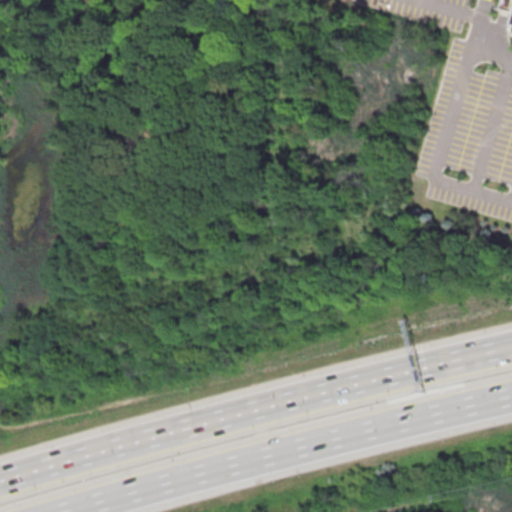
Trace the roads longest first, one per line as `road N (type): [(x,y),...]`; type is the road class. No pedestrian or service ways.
road 1 (motorway): [(64,511),(511,395)]
road 2 (motorway): [(441,364),(0,481)]
